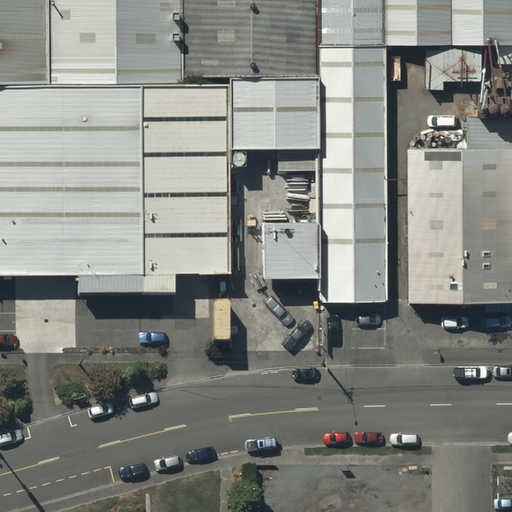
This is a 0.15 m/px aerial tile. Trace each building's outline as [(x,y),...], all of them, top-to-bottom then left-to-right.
[(40,0),(0,0),(0,91),(41,92),(40,0)] [(180,0),(46,0),(47,89),(181,88),(180,0)] [(184,0),(184,83),(313,83),(312,0),(184,0)] [(378,0),(315,0),(316,51),(379,51),(378,0)] [(508,0),(382,0),(383,50),(509,50),(508,0)] [(380,56),(317,56),(318,311),(381,311),(380,56)] [(314,89),(230,89),(230,158),(314,157),(314,89)] [(0,283),(79,283),(79,301),(174,301),(174,283),(224,282),(224,97),(0,98),(0,283)] [(511,145),(408,146),(408,297),(511,296),(511,145)] [(313,216),(261,217),(261,271),(314,271),(313,216)]
